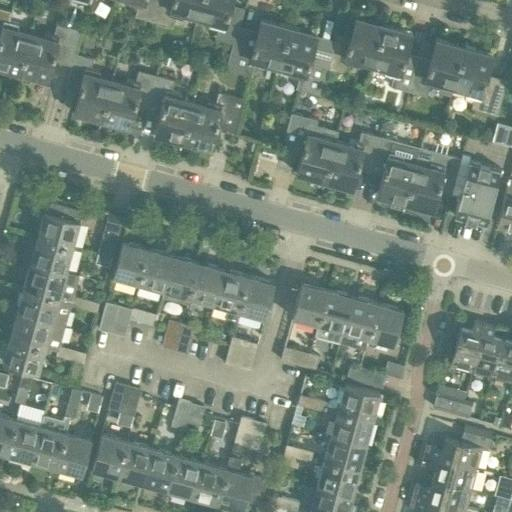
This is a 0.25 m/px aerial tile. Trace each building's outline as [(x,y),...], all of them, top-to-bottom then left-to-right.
[(152,19),(157,0),(128,0),(128,1),(137,4),(134,14),(152,19)] [(197,15),(200,0),(157,0),(152,19),(171,24),(173,14),(183,16),(184,11),(197,15)] [(233,41),(236,31),(243,6),(230,2),(230,0),(200,0),(197,15),(210,18),(209,23),(218,26),(215,37),(233,41)] [(0,65),(19,71),(30,31),(17,27),(18,23),(8,20),(11,9),(0,6),(0,65)] [(371,62),(382,23),(354,16),(349,34),(337,31),(330,57),(327,67),(346,72),(349,61),(358,64),(359,59),(371,62)] [(278,64),(289,25),(260,17),(255,36),(236,31),(233,41),(226,67),(251,74),(254,63),(264,66),(265,60),(278,64)] [(30,31),(19,71),(48,79),(53,59),(71,64),(75,51),(81,28),(56,22),(54,32),(44,30),(43,35),(30,31)] [(408,89),(418,53),(405,50),(410,31),(382,23),(371,62),(385,66),(383,71),(393,73),(390,84),(408,89)] [(320,93),(327,67),(330,57),(311,52),(316,32),(289,25),(278,64),(291,68),(290,73),(299,75),(296,85),(320,93)] [(453,84),(463,46),(435,38),(430,57),(418,53),(408,89),(426,94),(429,83),(438,86),(440,81),(453,84)] [(496,113),(506,77),(486,72),(491,53),(463,46),(453,84),(466,87),(464,93),(474,95),(471,106),(496,113)] [(71,64),(65,87),(78,90),(72,110),(101,118),(112,78),(98,74),(99,69),(90,67),(93,56),(75,51),(71,64)] [(163,53),(161,62),(169,64),(171,55),(163,53)] [(112,78),(101,118),(129,125),(134,106),(147,109),(156,73),(138,68),(135,79),(125,77),(124,81),(112,78)] [(156,73),(147,109),(159,112),(154,132),(182,140),(192,100),(179,96),(181,92),(172,89),(175,78),(156,73)] [(192,100),(182,140),(210,147),(215,127),(235,133),(245,97),(219,90),(216,101),(207,99),(206,103),(192,100)] [(291,110),(281,146),(301,151),(296,170),(324,178),(335,138),(337,128),(315,122),(316,117),(291,110)] [(511,124),(497,120),(492,139),(511,144),(511,124)] [(335,138),(324,178),(352,186),(357,166),(369,170),(379,134),(361,129),(358,140),(349,137),(348,142),(335,138)] [(379,134),(369,170),(382,173),(377,192),(404,200),(415,160),(419,144),(397,139),(379,134)] [(415,160),(404,200),(432,207),(438,188),(451,191),(460,155),(442,150),(433,148),(430,159),(428,164),(415,160)] [(485,222),(500,167),(469,158),(454,214),(485,222)] [(504,191),(496,222),(511,226),(511,177),(508,176),(504,191)] [(44,209),(37,234),(73,244),(82,207),(53,199),(50,210),(44,209)] [(104,226),(98,250),(111,254),(118,230),(104,226)] [(66,268),(73,244),(37,234),(30,259),(66,268)] [(122,238),(113,274),(139,281),(148,245),(122,238)] [(148,245),(139,281),(164,288),(173,252),(148,245)] [(98,250),(95,261),(108,265),(111,254),(98,250)] [(164,288),(162,295),(187,302),(189,295),(199,259),(173,252),(164,288)] [(83,307),(86,297),(72,294),(78,272),(66,268),(30,259),(23,284),(71,297),(69,304),(83,307)] [(199,259),(189,295),(214,301),(224,266),(199,259)] [(224,266),(214,301),(227,305),(224,316),(236,319),(239,308),(249,273),(224,266)] [(249,273),(239,308),(264,315),(274,279),(249,273)] [(317,321),(327,285),(301,279),(292,314),(317,321)] [(64,323),(69,304),(71,297),(23,284),(16,309),(64,323)] [(339,341),(352,292),(327,285),(317,321),(314,334),(339,341)] [(364,348),(367,335),(377,299),(352,292),(339,341),(364,348)] [(96,311),(99,301),(86,297),(83,307),(96,311)] [(393,342),(403,306),(377,299),(367,335),(393,342)] [(106,300),(98,327),(111,331),(119,303),(106,300)] [(119,303),(111,331),(122,334),(124,334),(131,307),(119,303)] [(70,358),(73,347),(59,343),(64,323),(16,309),(9,335),(45,345),(57,348),(56,354),(70,358)] [(168,317),(161,344),(175,348),(182,321),(168,317)] [(470,369),(484,320),(473,318),(470,328),(459,324),(449,363),(470,369)] [(491,374),(502,336),(491,333),(494,323),(484,320),(470,369),(491,374)] [(182,321),(175,348),(187,351),(194,324),(182,321)] [(231,334),(224,362),(237,365),(244,338),(231,334)] [(38,370),(45,345),(9,335),(2,360),(38,370)] [(511,338),(502,336),(491,374),(511,380),(511,338)] [(244,338),(237,365),(250,369),(257,341),(244,338)] [(306,363),(309,350),(284,343),(280,356),(306,363)] [(82,361),(85,351),(73,347),(70,358),(73,359),(82,361)] [(315,366),(319,353),(309,350),(306,363),(315,366)] [(356,377),(359,364),(350,361),(346,374),(356,377)] [(381,384),(385,372),(385,371),(359,364),(356,377),(381,384)] [(22,373),(19,386),(28,389),(32,376),(22,373)] [(115,379),(107,407),(120,410),(128,382),(115,379)] [(327,400),(325,405),(337,408),(337,406),(373,416),(380,391),(344,381),(340,397),(335,396),(329,398),(327,400)] [(128,382),(120,410),(133,414),(141,386),(128,382)] [(19,386),(15,399),(25,401),(28,389),(19,386)] [(71,386),(67,399),(77,402),(80,389),(71,386)] [(458,412),(462,398),(436,390),(432,405),(458,412)] [(99,402),(101,395),(90,392),(88,399),(99,402)] [(310,406),(313,396),(300,392),(297,402),(310,406)] [(178,396),(170,424),(184,428),(191,399),(178,396)] [(337,408),(325,405),(327,400),(313,396),(310,406),(322,409),(321,413),(334,419),(330,431),(366,441),(373,416),(337,406),(337,408)] [(468,415),(468,414),(471,400),(462,398),(458,412),(468,415)] [(41,423),(31,458),(57,465),(66,430),(65,429),(69,414),(73,415),(77,402),(67,399),(62,419),(43,413),(41,423)] [(191,399),(184,428),(196,431),(204,403),(191,399)] [(511,426),(511,410),(505,409),(501,423),(511,426)] [(0,449),(6,451),(16,416),(0,411),(0,449)] [(241,413),(233,441),(246,445),(254,416),(241,413)] [(492,421),(499,423),(501,416),(494,414),(492,421)] [(31,458),(41,423),(16,416),(6,451),(31,458)] [(254,416),(246,445),(259,448),(267,420),(254,416)] [(486,447),(490,431),(463,424),(459,438),(443,433),(440,445),(421,440),(418,450),(476,466),(481,446),(486,447)] [(81,471),(91,436),(66,430),(57,465),(81,471)] [(117,473),(127,437),(101,430),(91,466),(117,473)] [(359,467),(366,441),(330,431),(323,457),(359,467)] [(142,480),(152,444),(127,437),(117,473),(142,480)] [(297,456),(299,446),(286,442),(283,452),(297,456)] [(168,487),(177,451),(152,444),(142,480),(168,487)] [(309,459),(312,449),(299,446),(297,456),(309,459)] [(470,487),(476,466),(418,450),(415,460),(434,466),(432,476),(470,487)] [(193,493),(203,457),(177,451),(168,487),(193,493)] [(230,455),(227,464),(217,500),(243,507),(246,497),(259,501),(266,476),(252,472),(253,471),(238,467),(241,458),(230,455)] [(217,500),(227,464),(203,457),(193,493),(217,500)] [(352,492),(359,467),(323,457),(317,482),(352,492)] [(510,492),(511,483),(511,475),(499,472),(494,487),(510,492)] [(464,507),(470,487),(432,476),(429,487),(409,481),(407,492),(464,507)] [(328,511),(346,511),(352,492),(317,482),(310,507),(328,511)] [(462,511),(464,507),(407,492),(404,502),(423,507),(421,511),(462,511)] [(283,506),(286,496),(272,493),(269,502),(283,506)] [(296,509),(298,499),(286,496),(283,506),(296,509)]
